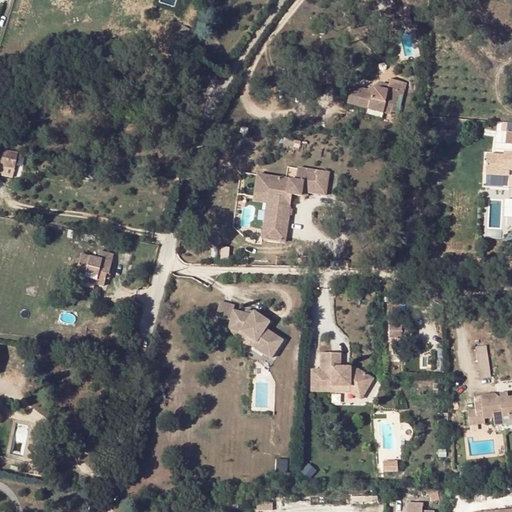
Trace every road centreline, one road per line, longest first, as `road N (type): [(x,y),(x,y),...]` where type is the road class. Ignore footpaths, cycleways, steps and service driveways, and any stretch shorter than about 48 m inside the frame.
road 1 (residential): [(162,264),(207,271),(511,265)]
road 2 (tertiary): [(162,264),(201,118),(284,0)]
road 3 (tertiary): [(106,511),(162,264)]
